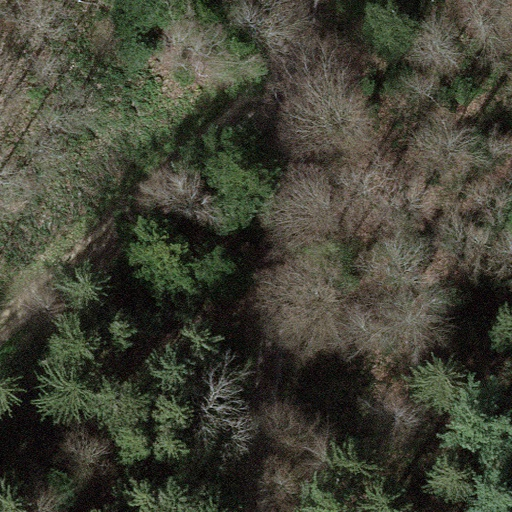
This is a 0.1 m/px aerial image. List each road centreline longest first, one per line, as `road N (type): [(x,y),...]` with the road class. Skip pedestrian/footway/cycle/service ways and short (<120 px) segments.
road 1 (track): [(306,0),(270,511)]
road 2 (track): [(299,54),(0,335)]
